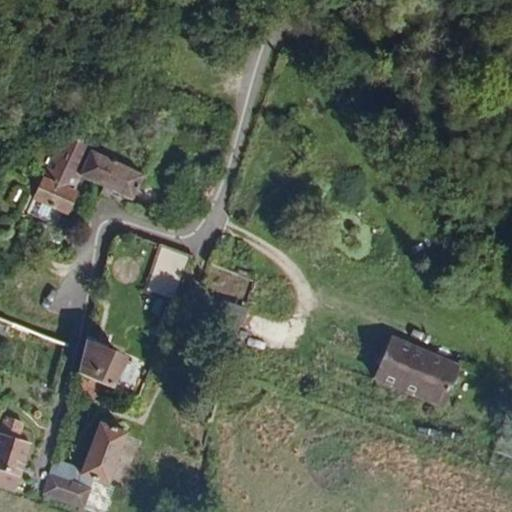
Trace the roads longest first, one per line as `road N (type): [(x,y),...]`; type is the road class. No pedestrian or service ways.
road 1 (residential): [(214,215),(204,245),(139,222),(108,223),(82,262),(84,319),(49,438)]
road 2 (unclassified): [(301,0),(279,29),(214,215)]
road 3 (residential): [(313,313),(312,300),(272,251),(214,215)]
